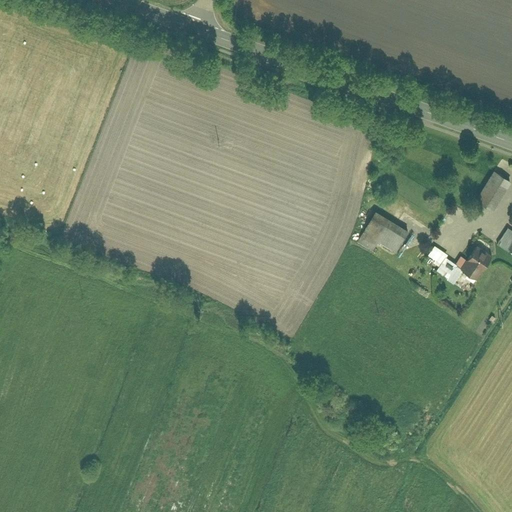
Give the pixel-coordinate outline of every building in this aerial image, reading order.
[(475,198),(493,209),(511,180),(494,169),(475,198)] [(364,234),(396,250),(408,226),(376,210),(364,234)] [(511,235),(504,231),(496,243),(511,253),(511,235)] [(476,277),(493,251),(477,240),(466,258),(461,255),(456,262),(445,255),(441,261),(435,270),(452,281),(461,267),(476,277)] [(441,261),(445,255),(447,252),(434,243),(427,252),(441,261)]
